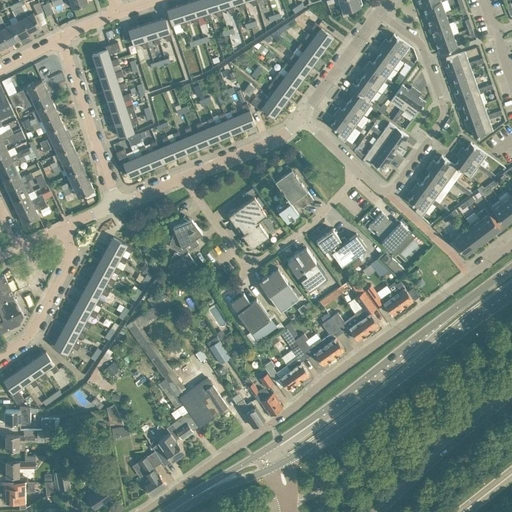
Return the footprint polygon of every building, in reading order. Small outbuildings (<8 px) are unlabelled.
[(33,12),(28,15),(26,11),(28,9),(23,0),(20,0),(16,2),(30,32),(41,26),(40,25),(48,21),(43,12),(35,16),(33,12)] [(197,14),(192,0),(180,4),(185,18),(186,18),(192,16),(194,23),(200,22),(197,14)] [(208,10),(204,0),(192,0),(197,14),(203,13),(206,20),(211,18),(209,11),(209,10),(208,10)] [(220,7),(217,0),(204,0),(208,10),(209,10),(209,11),(215,9),(218,16),(223,14),(221,7),(221,6),(220,7)] [(232,3),(231,0),(217,0),(220,7),(221,6),(221,7),(227,5),(229,12),(235,10),(232,3)] [(231,0),(232,3),(239,1),(241,8),(247,6),(244,0),(231,0)] [(339,0),(340,0),(343,10),(342,11),(344,16),(349,15),(348,12),(355,10),(354,7),(361,5),(358,0),(339,0)] [(439,0),(423,6),(427,17),(445,11),(441,0),(439,0)] [(50,1),(42,4),(46,15),(54,12),(50,1)] [(20,38),(30,32),(16,2),(10,5),(15,15),(9,18),(12,23),(20,38)] [(185,18),(180,4),(167,8),(172,23),(180,20),(182,27),(188,25),(186,18),(185,18)] [(312,21),(316,16),(307,9),(303,15),(301,14),(299,16),(298,15),(294,18),(294,17),(291,19),(295,23),(297,21),(295,19),(298,17),(304,21),(304,20),(311,25),(313,22),(312,21)] [(445,11),(427,17),(431,28),(449,22),(445,11)] [(12,23),(6,27),(0,15),(0,25),(9,43),(20,38),(12,23)] [(172,38),(165,16),(153,20),(157,35),(158,34),(158,35),(164,33),(167,40),(172,38)] [(295,23),(291,19),(280,27),(285,30),(295,23),(295,24),(292,27),(300,33),(303,29),(304,30),(304,29),(297,24),(297,25),(295,23)] [(157,35),(153,20),(142,24),(146,38),(147,38),(153,36),(155,44),(161,42),(158,35),(158,34),(157,35)] [(297,24),(304,29),(307,26),(300,21),(297,24)] [(326,45),(333,35),(315,22),(312,26),(318,31),(314,36),(314,37),(326,45)] [(449,22),(431,28),(435,40),(453,33),(449,22)] [(146,38),(142,24),(129,28),(133,43),(141,40),(143,47),(149,45),(147,38),(146,38)] [(0,47),(9,43),(0,25),(0,47)] [(326,45),(314,37),(314,36),(308,32),(304,36),(310,41),(307,46),(307,47),(319,55),(326,45)] [(402,56),(403,55),(410,45),(394,33),(389,40),(386,38),(382,42),(402,56)] [(453,33),(435,40),(439,51),(457,45),(453,33)] [(208,49),(206,41),(204,36),(193,40),(195,45),(198,44),(200,51),(208,49)] [(109,53),(121,49),(118,41),(105,45),(106,48),(93,52),(96,64),(111,60),(111,59),(109,53)] [(319,55),(307,47),(307,46),(301,41),(297,46),(303,51),(299,56),(300,56),(299,57),(311,65),(319,55)] [(394,68),(401,58),(402,56),(382,42),(379,47),(382,49),(377,56),(394,68)] [(274,53),(264,46),(261,50),(266,53),(265,54),(270,57),(274,53)] [(470,64),(469,62),(465,50),(446,57),(449,66),(445,67),(447,72),(470,64)] [(311,65),(299,57),(300,56),(299,56),(293,51),(290,56),(296,61),(292,66),(292,67),(304,75),(311,65)] [(386,79),(387,77),(394,68),(377,56),(372,62),(369,60),(366,65),(386,79)] [(115,71),(113,65),(120,63),(118,57),(111,59),(111,60),(96,64),(100,76),(114,71),(115,71)] [(156,67),(167,63),(165,58),(154,62),(156,67)] [(304,75),(292,67),(292,66),(286,61),(282,66),(288,70),(285,76),(297,85),(304,75)] [(470,64),(447,72),(449,77),(453,76),(455,84),(474,77),(471,66),(470,64)] [(378,90),(384,80),(386,79),(366,65),(363,69),(366,71),(361,78),(378,90)] [(118,83),(116,77),(123,74),(122,69),(115,71),(114,71),(100,76),(104,88),(118,83)] [(297,85),(285,76),(279,71),(275,76),(281,80),(277,85),(278,86),(277,86),(289,95),(297,85)] [(474,77),(455,84),(458,92),(455,93),(457,98),(479,90),(478,88),(474,77)] [(378,90),(361,78),(356,85),(353,83),(350,87),(352,89),(353,88),(370,101),(378,90)] [(33,98),(48,91),(42,79),(27,86),(30,92),(20,97),(17,91),(9,95),(15,106),(19,103),(32,97),(33,98)] [(122,94),(120,88),(127,86),(125,80),(118,83),(104,88),(108,100),(122,95),(121,95),(122,94)] [(289,95),(277,86),(278,86),(277,85),(271,81),(268,86),(274,90),(269,96),(282,105),(289,95)] [(249,94),(255,86),(250,83),(244,91),(249,94)] [(391,100),(401,107),(402,108),(416,89),(412,86),(410,89),(402,83),(391,100)] [(372,102),(370,101),(353,88),(352,89),(349,93),(352,95),(347,102),(364,114),(371,104),(372,102)] [(240,89),(237,90),(236,91),(242,104),(246,102),(240,89)] [(402,108),(404,109),(414,117),(426,100),(418,95),(421,92),(416,89),(402,108)] [(484,103),(480,92),(479,90),(457,98),(458,103),(462,102),(465,110),(484,103)] [(37,109),(53,101),(48,91),(33,98),(32,97),(19,103),(21,106),(23,105),(24,107),(34,103),(37,109)] [(126,106),(124,100),(131,98),(129,92),(122,94),(121,95),(122,95),(108,100),(111,111),(125,106),(126,106)] [(282,105),(269,96),(265,102),(255,94),(250,102),(261,110),(263,107),(274,116),(282,105)] [(0,113),(5,111),(5,110),(11,108),(6,97),(0,100),(0,104),(1,107),(0,107),(0,113)] [(43,119),(58,112),(53,101),(37,109),(33,110),(32,111),(35,117),(30,120),(32,124),(39,121),(43,119)] [(185,112),(186,114),(186,116),(191,114),(186,101),(181,103),(182,107),(185,112)] [(256,123),(247,102),(242,104),(244,111),(238,113),(239,114),(244,128),(256,123)] [(356,125),(357,123),(364,114),(347,102),(342,109),(339,107),(336,111),(356,125)] [(484,103),(465,110),(467,118),(464,119),(466,124),(488,116),(488,114),(484,103)] [(130,118),(128,112),(135,109),(133,104),(126,106),(125,106),(111,111),(115,123),(129,118),(130,118)] [(244,128),(239,114),(238,113),(236,107),(230,109),(233,116),(228,118),(233,132),(244,128)] [(233,132),(228,118),(227,118),(224,111),(219,114),(222,120),(216,123),(222,137),(233,132)] [(344,141),(346,138),(355,127),(356,125),(336,111),(333,115),(336,118),(331,125),(340,131),(338,134),(344,141)] [(48,130),(63,123),(58,112),(43,119),(48,130)] [(134,131),(131,123),(139,121),(137,115),(130,118),(129,118),(115,123),(119,136),(134,131)] [(222,137),(216,123),(213,116),(207,118),(210,125),(205,128),(210,142),(222,137)] [(493,129),(489,118),(488,116),(466,124),(468,129),(471,128),(474,136),(493,129)] [(28,118),(22,121),(25,127),(27,127),(32,124),(30,120),(28,118)] [(39,121),(32,124),(27,127),(28,128),(32,130),(41,126),(39,121)] [(210,142),(205,128),(202,121),(196,123),(199,130),(193,132),(193,133),(199,146),(210,142)] [(389,121),(382,131),(381,133),(397,145),(402,138),(405,140),(409,135),(389,121)] [(42,146),(68,134),(63,123),(48,130),(51,136),(40,141),(42,146)] [(11,128),(6,130),(3,125),(0,126),(0,139),(6,137),(14,133),(16,132),(22,129),(20,127),(13,131),(11,128)] [(199,146),(193,133),(193,132),(190,125),(185,128),(188,135),(185,136),(182,137),(182,138),(187,151),(199,146)] [(187,151),(182,138),(182,137),(179,130),(173,132),(176,139),(170,142),(176,156),(187,151)] [(145,144),(142,137),(141,137),(139,132),(128,137),(133,149),(139,147),(145,144)] [(397,145),(381,133),(380,134),(373,144),(392,158),(395,154),(392,151),(397,145)] [(58,152),(73,145),(68,134),(42,146),(40,147),(43,152),(51,148),(54,154),(58,152)] [(176,156),(170,142),(168,135),(162,137),(165,144),(159,147),(164,161),(176,156)] [(0,152),(8,149),(5,143),(8,141),(6,137),(0,139),(0,152)] [(346,138),(344,141),(352,148),(355,144),(346,138)] [(164,161),(159,147),(156,140),(151,142),(153,149),(148,151),(148,152),(153,165),(164,161)] [(479,165),(480,163),(487,153),(471,141),(465,148),(462,146),(459,151),(479,165)] [(148,151),(145,144),(139,147),(142,154),(136,156),(142,170),(153,165),(148,152),(148,151)] [(392,158),(373,144),(365,154),(363,158),(370,164),(372,161),(381,167),(386,160),(389,162),(392,158)] [(45,171),(78,156),(73,145),(58,152),(61,158),(50,163),(51,164),(43,167),(45,171)] [(29,146),(21,150),(23,155),(28,153),(31,151),(29,146)] [(33,150),(37,158),(41,156),(37,148),(33,150)] [(142,170),(136,156),(129,159),(124,148),(116,151),(121,163),(124,162),(129,175),(142,170)] [(363,158),(365,154),(356,148),(354,150),(363,158)] [(0,165),(23,155),(21,150),(11,155),(8,149),(0,152),(0,165)] [(454,164),(458,167),(470,176),(477,166),(479,165),(459,151),(456,155),(459,157),(455,164),(454,164)] [(15,165),(30,158),(28,153),(23,155),(0,165),(0,171),(3,178),(18,171),(15,165)] [(458,167),(454,164),(455,164),(442,154),(436,162),(433,159),(430,164),(450,178),(458,167)] [(68,174),(83,166),(78,156),(45,171),(46,173),(48,172),(53,170),(55,172),(65,168),(68,174)] [(480,163),(479,165),(477,166),(485,172),(487,168),(480,163)] [(430,170),(425,177),(441,189),(450,178),(430,164),(427,168),(430,170)] [(73,184),(88,177),(83,166),(68,174),(73,184)] [(276,205),(288,221),(292,218),(295,216),(299,212),(297,210),(303,206),(304,206),(307,203),(313,198),(292,168),(275,180),(287,197),(276,205)] [(487,168),(485,172),(492,177),(495,174),(487,168)] [(32,172),(21,177),(18,171),(3,178),(8,189),(23,182),(34,176),(32,172)] [(37,175),(36,175),(40,183),(47,180),(43,172),(37,175)] [(94,189),(88,177),(73,184),(69,186),(63,190),(65,194),(76,189),(79,196),(84,193),(87,198),(96,194),(94,189)] [(441,189),(425,177),(420,184),(417,182),(414,186),(433,200),(435,199),(441,189)] [(497,182),(495,179),(488,183),(491,187),(497,182)] [(462,189),(464,186),(457,180),(454,184),(462,189)] [(13,199),(28,192),(23,182),(8,189),(13,199)] [(63,190),(69,186),(67,182),(60,185),(61,185),(54,188),(56,193),(63,190)] [(488,183),(482,188),(485,192),(491,187),(488,183)] [(422,216),(432,202),(433,200),(414,186),(411,190),(414,193),(409,200),(418,206),(415,209),(422,216)] [(464,186),(462,189),(469,194),(472,192),(464,186)] [(18,210),(44,198),(52,195),(50,190),(36,196),(33,190),(28,192),(13,199),(18,210)] [(233,220),(236,224),(236,225),(237,224),(243,233),(241,234),(242,235),(243,234),(252,246),(268,235),(259,222),(260,222),(259,221),(258,222),(257,220),(266,213),(261,207),(262,206),(254,195),(229,214),(233,220)] [(475,199),(472,195),(466,200),(469,204),(475,199)] [(511,196),(511,195),(502,201),(511,214),(511,196)] [(44,198),(18,210),(24,222),(39,214),(36,208),(46,203),(44,198)] [(435,199),(433,200),(432,202),(439,207),(442,204),(435,199)] [(502,201),(500,199),(491,206),(496,212),(505,224),(511,218),(511,214),(502,201)] [(469,204),(466,200),(460,205),(462,209),(469,204)] [(442,204),(439,207),(446,212),(449,209),(442,204)] [(458,212),(455,208),(449,213),(452,217),(458,212)] [(391,249),(403,237),(410,229),(400,220),(396,225),(381,211),(368,225),(383,239),(382,240),(391,249)] [(501,227),(489,211),(480,218),(492,234),(501,227)] [(449,213),(442,218),(445,222),(452,217),(449,213)] [(174,274),(186,265),(194,260),(188,251),(189,250),(185,244),(202,232),(195,222),(183,217),(184,215),(179,223),(174,225),(176,230),(170,240),(170,241),(170,242),(170,243),(170,244),(171,245),(171,246),(172,247),(176,249),(175,251),(171,259),(172,262),(168,265),(174,274)] [(478,215),(469,223),(471,225),(483,241),(492,234),(480,218),(478,215)] [(471,225),(463,231),(475,247),(483,241),(471,225)] [(316,240),(322,248),(324,251),(330,247),(342,265),(367,247),(356,233),(347,239),(344,236),(341,239),(333,228),(316,240)] [(475,247),(463,231),(453,238),(454,239),(451,241),(450,240),(449,241),(459,250),(459,249),(458,248),(460,247),(465,254),(475,247)] [(133,246),(114,235),(108,246),(121,254),(124,248),(131,251),(133,246)] [(127,257),(121,254),(108,246),(102,257),(115,264),(118,259),(125,262),(127,257)] [(325,272),(307,247),(299,252),(299,251),(294,254),(295,255),(288,260),(309,289),(321,281),(328,276),(325,272)] [(357,254),(347,262),(352,269),(359,264),(363,261),(362,261),(357,254)] [(121,268),(115,264),(102,257),(96,268),(109,275),(112,270),(119,273),(121,268)] [(371,262),(379,275),(389,268),(377,258),(371,262)] [(145,276),(149,280),(153,274),(145,261),(139,264),(143,273),(145,272),(146,274),(145,276)] [(389,268),(396,275),(402,269),(394,262),(389,268)] [(299,296),(284,275),(278,267),(268,275),(267,274),(262,277),(264,280),(263,283),(262,284),(281,310),(299,296)] [(419,267),(411,273),(414,278),(423,272),(419,267)] [(113,284),(116,279),(109,275),(96,268),(90,279),(103,286),(106,280),(113,284)] [(0,329),(1,332),(20,323),(24,315),(15,296),(17,295),(16,295),(14,291),(15,291),(15,290),(13,291),(4,273),(0,275),(0,329)] [(145,286),(149,280),(145,276),(141,283),(145,286)] [(107,295),(110,290),(103,286),(90,279),(84,290),(97,297),(100,291),(107,295)] [(391,290),(403,307),(414,299),(402,282),(394,288),(391,290)] [(403,307),(391,290),(381,298),(371,285),(365,290),(377,307),(383,302),(392,314),(403,307)] [(338,287),(320,299),(323,305),(342,292),(338,287)] [(104,300),(97,297),(84,290),(78,300),(92,308),(95,302),(101,306),(104,300)] [(153,305),(127,324),(165,378),(179,398),(188,391),(142,327),(174,304),(165,290),(159,294),(157,291),(147,298),(153,305)] [(136,300),(140,293),(136,290),(131,297),(136,300)] [(242,293),(240,290),(231,297),(233,299),(231,301),(238,311),(252,331),(271,317),(262,305),(257,297),(251,302),(244,292),(242,293)] [(370,311),(377,307),(365,290),(355,297),(362,306),(354,312),(359,319),(368,331),(379,324),(370,311)] [(98,311),(92,308),(78,300),(72,311),(86,319),(89,313),(95,316),(98,311)] [(92,322),(86,319),(72,311),(66,322),(80,329),(83,324),(89,327),(92,322)] [(348,327),(349,326),(338,311),(331,316),(342,331),(348,327)] [(331,316),(329,313),(328,312),(324,315),(325,316),(322,318),(324,321),(322,323),(330,333),(322,339),(334,356),(345,348),(336,336),(342,331),(331,316)] [(357,339),(368,331),(359,319),(349,326),(348,327),(357,339)] [(109,331),(113,333),(119,324),(115,321),(109,331)] [(298,332),(290,322),(289,321),(285,325),(307,356),(314,351),(323,364),(334,356),(322,339),(320,337),(310,345),(306,339),(308,338),(304,332),(299,336),(297,333),(298,332)] [(86,333),(80,329),(66,322),(61,333),(74,340),(77,334),(83,338),(86,333)] [(301,361),(307,356),(285,325),(279,329),(293,348),(292,349),(296,355),(286,362),(287,364),(299,381),(310,373),(301,361)] [(221,329),(216,332),(221,339),(225,336),(221,329)] [(109,339),(113,333),(109,331),(105,336),(109,339)] [(80,344),(74,340),(61,333),(54,345),(67,352),(71,345),(78,349),(80,344)] [(231,357),(220,339),(209,346),(220,364),(231,357)] [(99,355),(102,350),(98,347),(94,352),(99,355)] [(196,353),(201,361),(207,357),(202,349),(196,353)] [(46,350),(36,357),(44,369),(50,366),(54,372),(59,369),(46,350)] [(49,376),(44,369),(36,357),(26,364),(34,376),(40,373),(44,379),(49,376)] [(115,360),(105,368),(112,376),(119,370),(118,368),(120,366),(115,360)] [(274,365),(271,360),(263,365),(274,380),(280,376),(283,381),(288,389),(299,381),(287,364),(276,371),(273,366),(274,365)] [(34,376),(26,364),(15,371),(23,384),(29,380),(34,386),(39,383),(34,376)] [(215,370),(218,375),(219,376),(224,373),(226,370),(223,365),(220,366),(215,369),(215,370)] [(18,388),(23,384),(15,371),(4,379),(12,390),(10,392),(17,403),(25,398),(18,388)] [(267,372),(260,377),(267,386),(273,382),(267,372)] [(273,391),(270,393),(268,391),(267,389),(266,388),(264,388),(262,388),(260,388),(258,389),(249,376),(244,379),(256,395),(259,401),(261,400),(267,409),(268,408),(272,413),(282,407),(278,401),(280,400),(273,391)] [(193,397),(184,404),(199,425),(228,405),(222,397),(208,377),(201,382),(195,386),(200,392),(193,397)] [(165,378),(159,383),(177,408),(178,408),(183,415),(172,423),(167,426),(172,432),(176,439),(181,435),(182,437),(199,425),(184,404),(179,398),(165,378)] [(50,401),(57,397),(62,393),(59,389),(47,397),(50,401)] [(255,405),(252,400),(247,403),(240,392),(233,397),(236,402),(237,402),(253,426),(265,418),(255,405)] [(53,405),(50,401),(47,397),(43,400),(49,408),(53,405)] [(124,423),(114,402),(107,406),(110,421),(124,423)] [(118,410),(123,421),(130,418),(125,407),(118,410)] [(6,423),(20,423),(20,414),(30,414),(30,408),(20,409),(20,408),(5,409),(6,423)] [(42,428),(45,428),(58,428),(58,417),(42,417),(42,428)] [(61,422),(60,430),(71,432),(72,423),(61,422)] [(118,427),(112,428),(114,439),(120,438),(119,433),(118,427)] [(41,435),(45,435),(45,428),(42,428),(24,429),(24,434),(6,434),(6,449),(26,449),(25,441),(41,441),(41,435)] [(154,445),(152,446),(155,449),(162,461),(164,465),(171,459),(172,460),(185,451),(179,443),(176,439),(172,432),(165,437),(154,445)] [(147,454),(138,460),(146,473),(149,471),(152,476),(143,481),(146,486),(149,490),(152,494),(167,484),(164,479),(161,476),(155,466),(162,461),(155,449),(147,454)] [(36,467),(36,459),(43,459),(43,455),(25,455),(25,460),(6,460),(6,475),(13,475),(14,481),(17,481),(28,481),(28,475),(20,475),(19,467),(36,467)] [(71,486),(67,469),(64,469),(65,457),(56,457),(55,471),(59,489),(71,486)] [(102,483),(96,474),(90,466),(82,471),(88,480),(95,491),(87,496),(95,507),(111,496),(102,483)] [(19,504),(20,504),(20,490),(35,490),(34,481),(28,481),(17,481),(17,487),(6,487),(7,501),(12,501),(12,504),(19,504)] [(54,489),(53,481),(46,481),(47,495),(58,494),(57,489),(54,489)]
